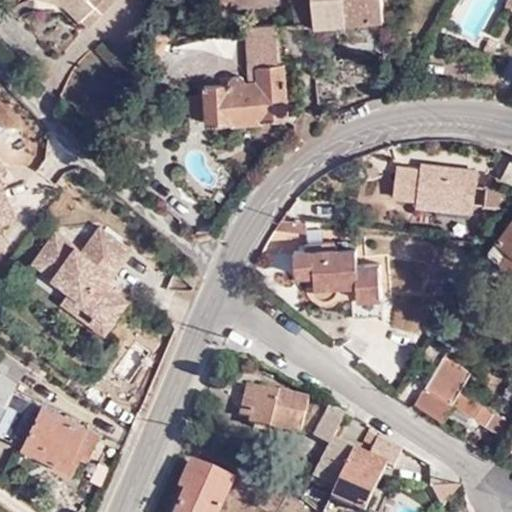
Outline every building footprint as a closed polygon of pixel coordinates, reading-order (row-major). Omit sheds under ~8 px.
[(63,0),(65,1),(82,18),(96,5),(104,13),(114,2),(112,0),(63,0)] [(223,0),(224,4),(277,1),(277,0),(296,0),(298,23),(385,17),(384,0),(223,0)] [(290,119),(287,62),(284,62),(282,24),(250,26),(251,48),(258,47),(261,81),(252,82),(249,82),(248,76),(245,74),(242,72),(236,73),(232,75),(232,82),(205,84),(205,93),(190,94),(191,114),(207,113),(207,124),(290,119)] [(251,48),(252,82),(261,81),(258,47),(251,48)] [(419,201),(435,204),(436,196),(470,199),(473,168),(423,163),(419,201)] [(0,182),(8,173),(0,166),(0,232),(20,225),(5,193),(0,183),(0,182)] [(485,204),(499,207),(502,189),(488,186),(485,204)] [(436,196),(435,204),(470,207),(470,199),(436,196)] [(511,216),(498,233),(508,242),(498,254),(511,265),(511,216)] [(307,220),(281,217),(275,226),(305,229),(307,220)] [(136,252),(99,224),(81,249),(55,229),(27,266),(69,297),(61,307),(106,341),(141,295),(117,277),(136,252)] [(508,242),(498,233),(492,240),(491,245),(492,249),(498,254),(508,242)] [(294,241),(294,244),(295,276),(315,276),(315,289),(316,291),(321,295),(325,297),(331,297),(334,295),(337,291),(339,287),(339,281),(357,281),(357,295),(380,294),(379,263),(358,263),(357,247),(336,248),(335,248),(335,240),(295,241),(294,241)] [(0,369),(3,372),(18,383),(19,383),(29,368),(5,352),(0,360),(0,369)] [(442,416),(471,368),(448,353),(418,401),(442,416)] [(46,369),(31,363),(29,368),(42,377),(46,369)] [(14,391),(18,383),(3,372),(0,376),(0,432),(77,468),(84,455),(89,458),(102,431),(14,391)] [(300,428),(306,397),(246,382),(239,413),(249,415),(248,421),(277,427),(278,423),(300,428)] [(505,420),(468,399),(462,410),(499,431),(505,420)] [(331,439),(345,411),(329,401),(314,431),(331,439)] [(371,445),(378,432),(371,428),(364,441),(371,445)] [(369,453),(387,461),(394,465),(402,449),(377,437),(369,453)] [(352,448),(331,439),(313,473),(335,483),(330,496),(363,511),(387,461),(369,453),(353,445),(352,448)] [(215,511),(232,477),(190,458),(177,488),(183,491),(174,511),(215,511)]
